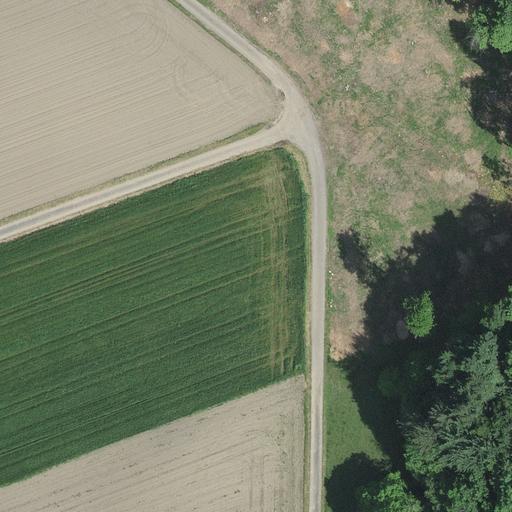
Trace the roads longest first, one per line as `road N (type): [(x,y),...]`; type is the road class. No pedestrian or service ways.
road 1 (track): [(324,511),(329,330),(292,124),(268,83),(177,0)]
road 2 (track): [(292,124),(0,233)]
